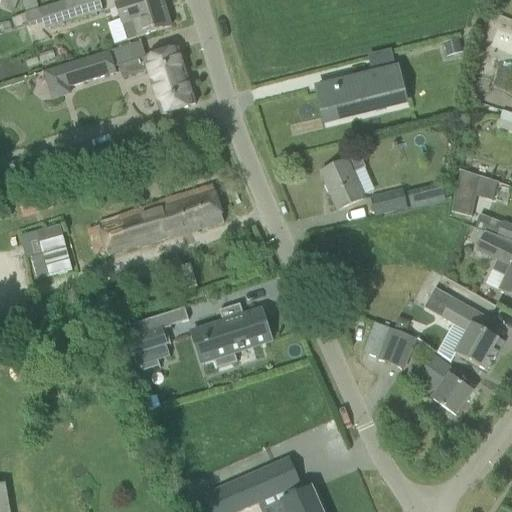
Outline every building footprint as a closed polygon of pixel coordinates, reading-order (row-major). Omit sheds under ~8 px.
[(0,10),(13,15),(18,0),(2,0),(0,5),(0,10)] [(34,0),(24,0),(21,1),(25,14),(38,10),(34,0)] [(45,31),(103,13),(98,0),(72,0),(40,11),(45,31)] [(161,0),(139,0),(116,7),(127,42),(170,28),(161,0)] [(23,16),(11,20),(15,31),(27,27),(23,16)] [(462,56),(458,42),(443,46),(447,59),(462,56)] [(143,60),(119,68),(123,82),(148,74),(161,117),(176,113),(195,107),(177,50),(158,56),(143,60)] [(108,55),(60,70),(67,91),(115,76),(108,55)] [(316,91),(325,125),(408,105),(399,70),(316,91)] [(511,117),(503,114),(498,130),(511,135),(511,117)] [(339,166),(321,174),(338,212),(364,200),(354,176),(365,170),(360,158),(348,163),(348,162),(339,165),(339,166)] [(0,168),(2,177),(22,171),(19,162),(0,167),(0,168)] [(460,174),(451,215),(471,220),(476,199),(479,180),(460,174)] [(112,193),(113,187),(110,182),(105,181),(100,184),(99,190),(102,195),(107,196),(112,193)] [(16,197),(23,220),(53,211),(46,188),(16,197)] [(94,258),(106,254),(107,257),(204,231),(223,225),(212,188),(193,194),(97,222),(98,228),(87,232),(94,258)] [(408,191),(371,200),(375,219),(412,210),(408,191)] [(511,244),(511,230),(506,228),(506,227),(479,217),(474,230),(485,234),(502,241),(506,242),(511,244)] [(502,241),(485,234),(476,255),(496,264),(491,273),(506,280),(499,293),(511,299),(511,244),(506,242),(502,241)] [(86,285),(86,307),(106,307),(106,285),(86,285)] [(455,356),(469,364),(487,374),(503,344),(483,333),(490,321),(452,300),(452,301),(434,290),(423,310),(441,320),(440,321),(466,336),(455,356)] [(216,372),(237,365),(234,355),(270,343),(260,313),(243,318),(239,306),(218,313),(222,325),(190,335),(200,365),(212,361),(216,372)] [(130,339),(126,341),(132,359),(133,358),(136,369),(140,368),(142,374),(159,368),(158,363),(169,359),(166,348),(167,348),(170,347),(165,331),(170,330),(170,328),(188,323),(184,310),(127,328),(130,339)] [(388,330),(376,361),(404,372),(416,341),(388,330)] [(438,394),(432,402),(454,418),(471,394),(450,379),(453,375),(432,360),(419,380),(438,394)] [(235,483),(203,499),(208,511),(240,511),(246,509),(259,503),(262,510),(262,511),(318,511),(315,502),(316,502),(309,487),(299,492),(296,485),(297,484),(286,458),(245,478),(235,483)] [(39,472),(45,511),(74,511),(67,467),(39,472)] [(9,511),(5,486),(0,486),(0,511),(9,511)]
